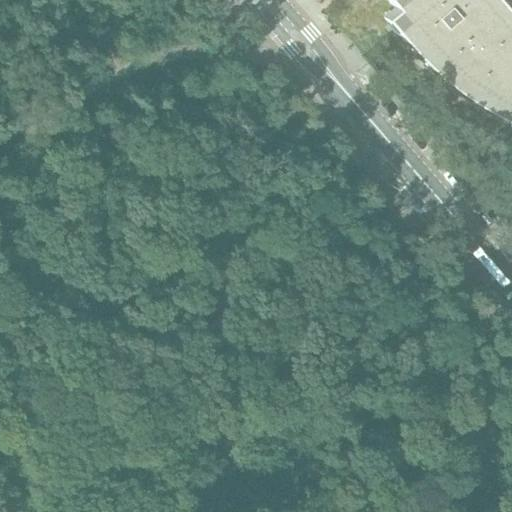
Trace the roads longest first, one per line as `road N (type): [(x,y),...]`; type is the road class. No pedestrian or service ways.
road 1 (unknown): [(394,511),(389,405),(377,356),(340,291),(317,261),(267,222),(202,188),(159,143),(92,45),(83,0)]
road 2 (residential): [(511,283),(264,0)]
